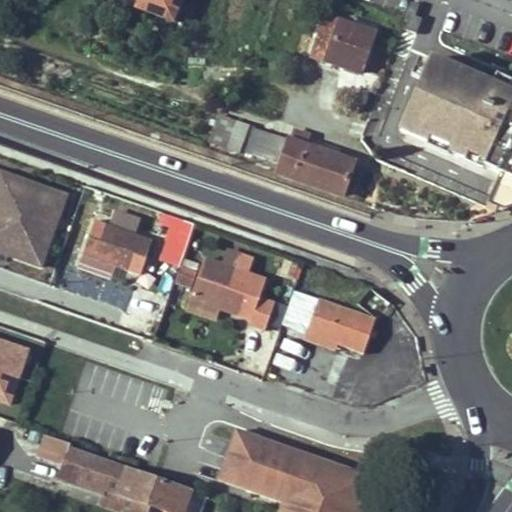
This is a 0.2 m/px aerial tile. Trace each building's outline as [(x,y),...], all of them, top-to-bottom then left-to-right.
[(137,0),(135,9),(176,24),(184,0),(137,0)] [(359,75),(375,34),(326,16),(311,57),(359,75)] [(511,91),(429,58),(397,131),(425,143),(428,138),(449,147),(447,153),(463,160),(465,154),(483,162),(481,167),(497,175),(511,181),(511,91)] [(236,121),(219,115),(208,142),(225,148),(232,132),(236,121)] [(248,126),(236,121),(232,132),(244,137),(248,126)] [(340,196),(351,163),(305,146),(288,140),(253,127),(244,151),(280,164),(276,174),(340,196)] [(288,140),(305,146),(309,137),(292,131),(288,140)] [(65,194),(0,171),(0,250),(40,265),(65,194)] [(511,181),(497,175),(484,207),(499,212),(506,210),(511,207),(511,181)] [(187,249),(195,224),(173,218),(166,242),(187,249)] [(82,256),(140,277),(152,243),(94,222),(82,256)] [(204,260),(191,298),(220,309),(251,321),(249,325),(265,331),(274,304),(259,298),(265,282),(204,260)] [(218,316),(220,309),(191,298),(188,305),(218,316)] [(306,334),(337,345),(363,354),(375,320),(318,300),(306,334)] [(380,356),(389,335),(376,330),(367,351),(380,356)] [(304,340),(335,351),(337,345),(306,334),(304,340)] [(31,347),(0,338),(0,407),(13,411),(31,347)] [(284,504),(280,511),(360,511),(372,479),(235,431),(218,481),(284,504)] [(0,472),(11,442),(0,438),(0,472)] [(200,511),(206,498),(68,451),(57,480),(100,496),(102,490),(148,506),(165,511),(200,511)] [(98,504),(120,511),(146,511),(148,506),(102,490),(100,496),(98,504)]
